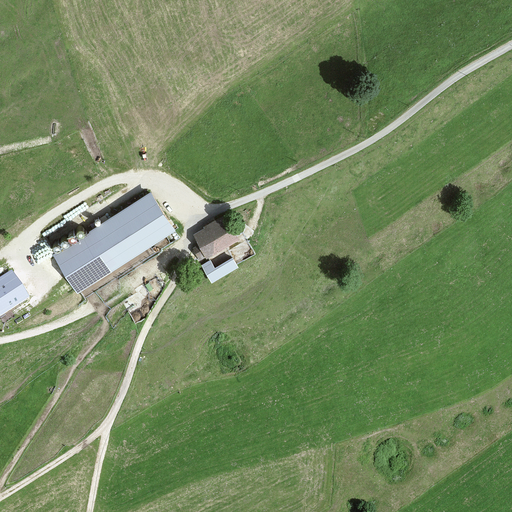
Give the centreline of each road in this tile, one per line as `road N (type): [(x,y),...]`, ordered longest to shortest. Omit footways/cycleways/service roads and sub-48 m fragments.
road 1 (unclassified): [(204,210),(372,138),(511,44)]
road 2 (track): [(204,210),(166,183),(119,177),(0,254)]
road 3 (track): [(204,210),(130,369)]
road 4 (track): [(0,340),(68,319),(127,284)]
road 5 (track): [(104,429),(0,496)]
